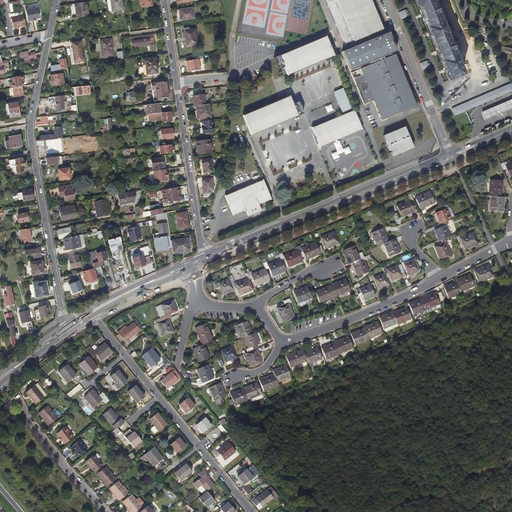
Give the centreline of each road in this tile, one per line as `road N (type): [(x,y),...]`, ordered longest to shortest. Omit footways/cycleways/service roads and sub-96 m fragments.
road 1 (residential): [(66,331),(28,130),(48,34)]
road 2 (secondary): [(203,258),(449,157)]
road 3 (residential): [(163,0),(203,258)]
road 4 (residential): [(281,341),(439,277)]
road 5 (residential): [(449,0),(484,88),(431,112)]
road 6 (residential): [(15,408),(106,511)]
road 7 (residential): [(384,0),(431,112)]
